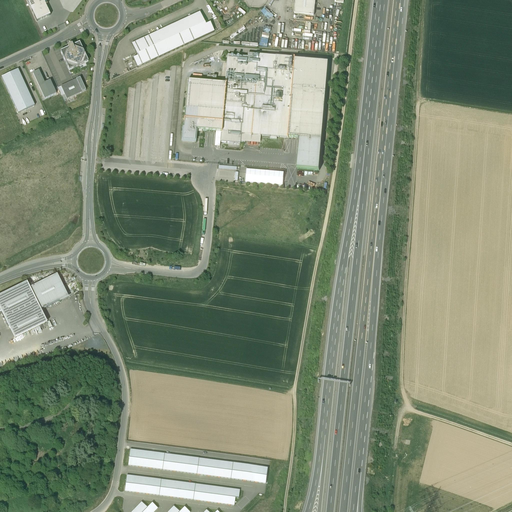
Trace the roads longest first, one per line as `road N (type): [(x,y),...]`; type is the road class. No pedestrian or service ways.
road 1 (track): [(284,511),(302,338),(357,0)]
road 2 (track): [(511,113),(418,99),(400,381),(406,406),(511,443)]
road 3 (motorway): [(369,128),(330,511)]
road 4 (motorway): [(343,511),(380,179)]
road 5 (motorway): [(369,128),(324,434)]
road 6 (motorway): [(357,472),(380,179)]
road 7 (unclassified): [(132,270),(196,273),(209,183),(200,169),(102,162)]
road 8 (unclassified): [(90,308),(114,349),(125,391),(113,493),(97,511)]
road 9 (motorway): [(380,179),(400,0)]
road 10 (tertiary): [(90,244),(97,83)]
road 11 (motorway): [(382,0),(369,128)]
